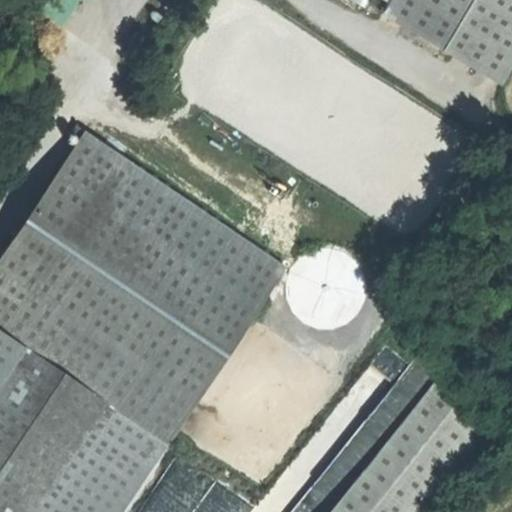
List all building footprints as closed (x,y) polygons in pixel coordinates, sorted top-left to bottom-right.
[(511,0),(382,0),(387,3),(381,14),(499,84),(511,62),(511,0)] [(284,268),(83,131),(0,256),(0,329),(27,348),(156,435),(168,444),(284,268)] [(0,387),(25,350),(0,333),(0,387)] [(0,511),(103,511),(156,435),(27,348),(25,350),(0,387),(0,511)] [(427,511),(500,425),(443,377),(330,511),(427,511)] [(240,511),(249,498),(181,452),(139,511),(240,511)]
